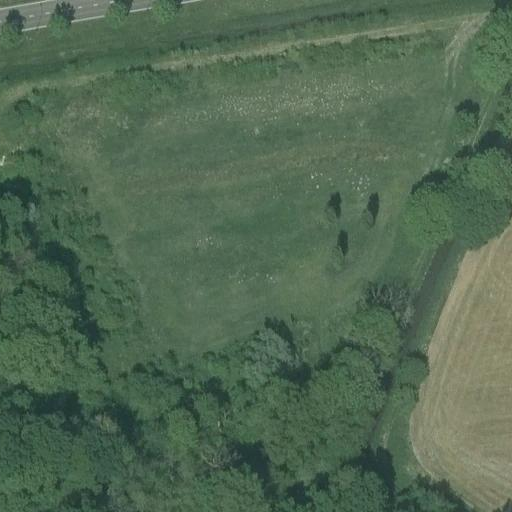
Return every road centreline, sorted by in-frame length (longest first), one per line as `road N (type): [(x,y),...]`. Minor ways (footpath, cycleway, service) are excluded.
road 1 (track): [(0,102),(44,78),(478,13)]
road 2 (primary): [(0,24),(143,0)]
